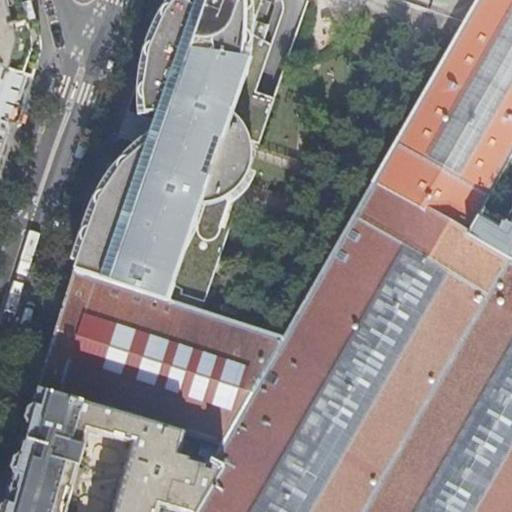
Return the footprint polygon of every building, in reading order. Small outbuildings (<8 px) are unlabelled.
[(0,0),(0,71),(31,80),(34,72),(40,52),(40,45),(40,36),(33,11),(29,0),(0,0)] [(251,150),(250,140),(258,143),(274,98),(255,91),(271,44),(249,33),(261,0),(196,0),(194,6),(185,0),(175,0),(171,7),(167,11),(162,19),(155,31),(152,40),(148,53),(146,61),(143,72),(170,77),(155,120),(146,146),(132,185),(112,178),(110,181),(101,194),(97,202),(92,215),(89,224),(74,270),(169,301),(174,286),(181,290),(180,293),(204,302),(239,199),(230,196),(235,192),(243,183),(248,174),(250,168),(251,163),(252,157),(251,150)] [(511,0),(477,0),(453,41),(373,180),(283,337),(219,447),(212,458),(224,465),(196,511),(511,511),(511,259),(510,259),(467,234),(509,161),(511,155),(511,0)] [(0,176),(4,165),(13,135),(22,108),(31,80),(0,71),(0,176)] [(146,146),(155,120),(127,111),(118,137),(146,146)] [(500,220),(481,210),(467,234),(510,259),(511,259),(511,210),(506,219),(507,221),(501,222),(500,220)] [(169,301),(74,270),(56,330),(42,377),(38,390),(183,436),(219,447),(283,337),(169,301)] [(176,458),(183,436),(38,390),(25,437),(3,511),(157,511),(159,507),(178,511),(196,511),(224,465),(212,458),(206,467),(176,458)]
